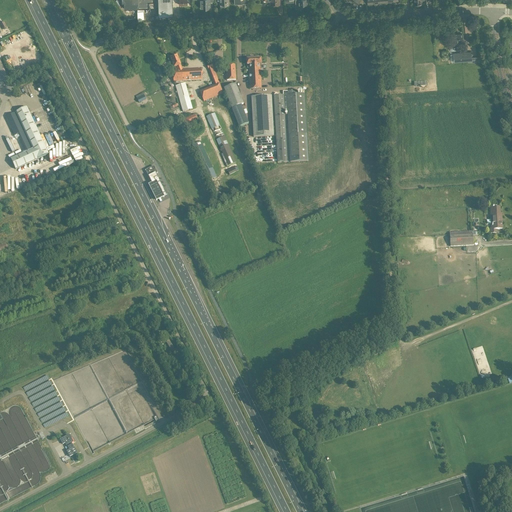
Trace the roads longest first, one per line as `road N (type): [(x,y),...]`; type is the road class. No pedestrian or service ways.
road 1 (primary): [(31,0),(285,511)]
road 2 (primary): [(300,511),(47,0)]
road 3 (track): [(381,17),(391,322),(255,396)]
road 4 (residential): [(94,50),(132,33),(331,24),(341,12)]
